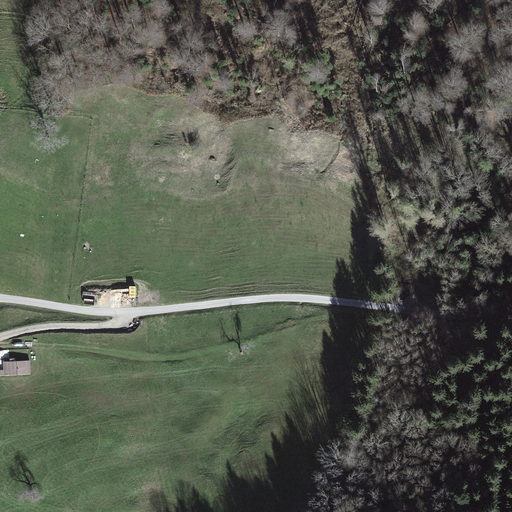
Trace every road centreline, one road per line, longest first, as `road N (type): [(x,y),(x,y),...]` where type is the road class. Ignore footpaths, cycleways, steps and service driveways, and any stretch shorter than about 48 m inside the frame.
road 1 (unclassified): [(0,301),(120,314),(288,297),(398,307)]
road 2 (track): [(120,314),(116,327),(0,340)]
